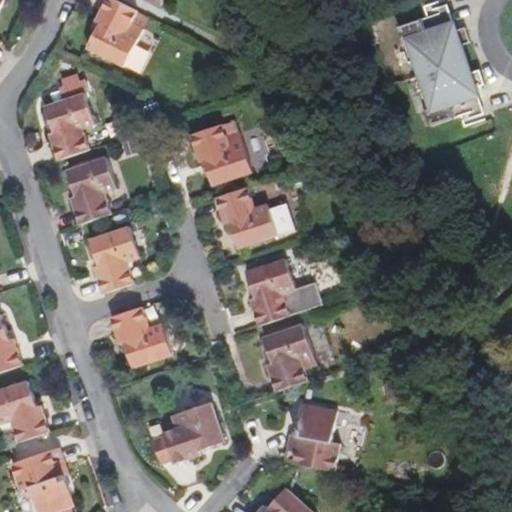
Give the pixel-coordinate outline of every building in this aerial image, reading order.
[(127,69),(152,19),(114,0),(108,0),(97,24),(101,26),(89,50),(127,69)] [(483,81),(478,66),(469,69),(465,55),(460,41),(469,39),(463,24),(453,27),(446,30),(444,23),(451,21),(447,6),(396,24),(401,39),(407,38),(414,58),(418,71),(423,85),(430,105),(423,107),(429,122),(480,105),(476,91),(468,94),(465,86),(473,84),(483,81)] [(453,27),(451,21),(444,23),(446,30),(453,27)] [(414,58),(407,38),(401,39),(408,60),(414,58)] [(476,91),(473,84),(465,86),(468,94),(476,91)] [(430,105),(423,85),(417,87),(423,107),(430,105)] [(91,151),(84,129),(97,125),(87,94),(47,107),(55,133),(51,135),(60,161),(91,151)] [(255,174),(241,134),(229,138),(224,125),(193,136),(203,165),(206,164),(214,188),(255,174)] [(119,191),(109,158),(68,173),(77,198),(73,199),(82,226),(113,215),(106,195),(119,191)] [(281,236),(271,205),(257,209),(250,188),(219,199),(227,226),(233,224),(241,249),(281,236)] [(143,259),(132,228),(92,241),(100,267),(96,268),(105,295),(137,284),(130,264),(143,259)] [(298,291),(288,260),(248,273),(256,298),(252,300),(261,327),(324,306),(317,284),(298,291)] [(175,357),(165,325),(151,329),(144,308),(113,319),(122,345),(126,344),(135,370),(175,357)] [(0,374),(25,366),(16,340),(12,341),(4,315),(0,316),(0,374)] [(319,366),(306,327),(265,340),(273,365),(270,366),(279,393),(310,382),(306,370),(319,366)] [(52,433),(43,406),(39,408),(31,382),(0,392),(0,423),(1,426),(14,422),(20,444),(52,433)] [(228,444),(214,404),(174,417),(178,430),(166,434),(167,438),(154,443),(162,467),(175,462),(176,466),(203,457),(201,453),(228,444)] [(337,474),(343,446),(333,445),(340,414),(303,406),(296,438),(301,439),(295,464),(337,474)] [(295,464),(301,439),(296,438),(293,437),(287,463),(295,464)] [(73,475),(64,448),(55,452),(64,478),(68,477),(73,475)] [(64,478),(55,452),(15,464),(23,491),(31,489),(38,511),(63,511),(77,507),(68,477),(64,478)] [(312,511),(288,490),(270,510),(267,507),(262,511),(312,511)]
